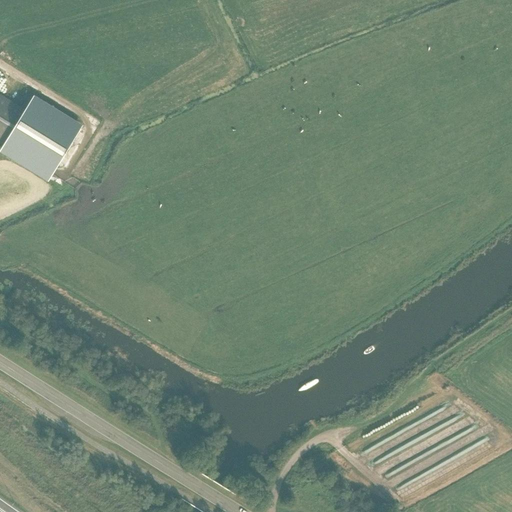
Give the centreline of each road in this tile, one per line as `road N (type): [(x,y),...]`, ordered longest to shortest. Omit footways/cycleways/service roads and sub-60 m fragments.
road 1 (tertiary): [(238,511),(0,362)]
road 2 (track): [(356,463),(461,405),(485,422),(489,428),(383,487)]
road 3 (track): [(268,511),(305,447),(375,419),(432,366)]
road 4 (track): [(323,436),(394,497),(486,445)]
road 5 (track): [(370,475),(476,416)]
